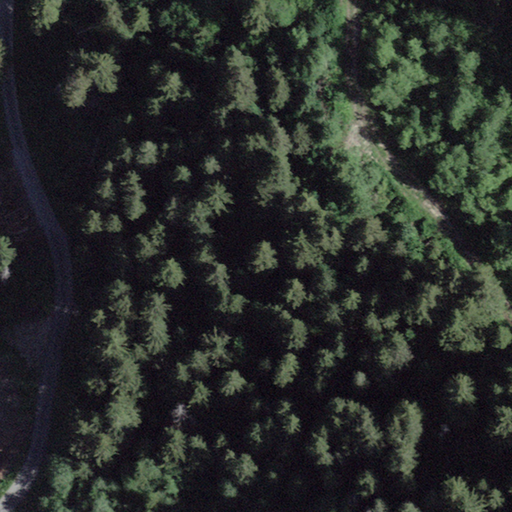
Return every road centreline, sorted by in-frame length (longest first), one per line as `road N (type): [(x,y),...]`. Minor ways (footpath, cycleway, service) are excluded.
road 1 (track): [(0,511),(23,486),(40,445),(65,298),(62,260),(8,113),(1,0)]
road 2 (track): [(511,313),(365,121),(353,86),(350,0)]
